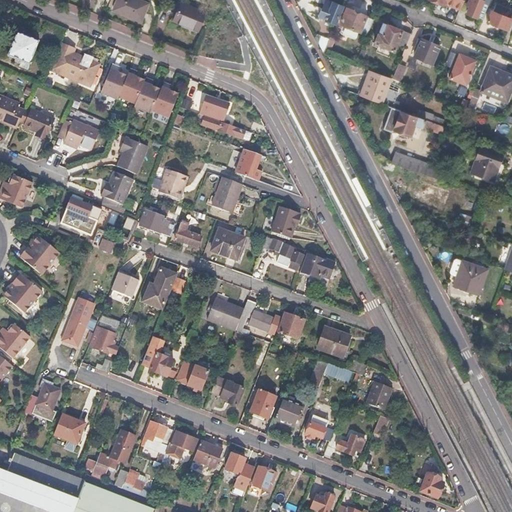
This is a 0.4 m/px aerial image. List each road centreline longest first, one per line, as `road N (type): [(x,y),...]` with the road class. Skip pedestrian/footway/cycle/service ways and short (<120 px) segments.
road 1 (residential): [(281,0),(511,446)]
road 2 (residential): [(81,373),(436,511)]
road 3 (residential): [(316,198),(271,114),(244,88),(24,0)]
road 4 (residential): [(380,318),(361,321),(130,239)]
road 5 (residential): [(478,511),(380,318)]
road 6 (residential): [(380,0),(511,52)]
road 7 (residential): [(380,318),(316,198)]
